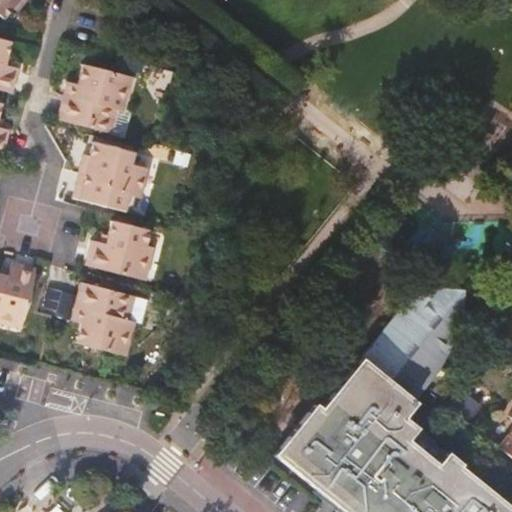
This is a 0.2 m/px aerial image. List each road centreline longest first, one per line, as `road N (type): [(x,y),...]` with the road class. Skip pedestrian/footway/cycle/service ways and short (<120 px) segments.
road 1 (residential): [(0,242),(38,213),(52,163),(29,121),(62,0)]
road 2 (residential): [(219,511),(139,447),(98,433),(63,434),(0,460)]
